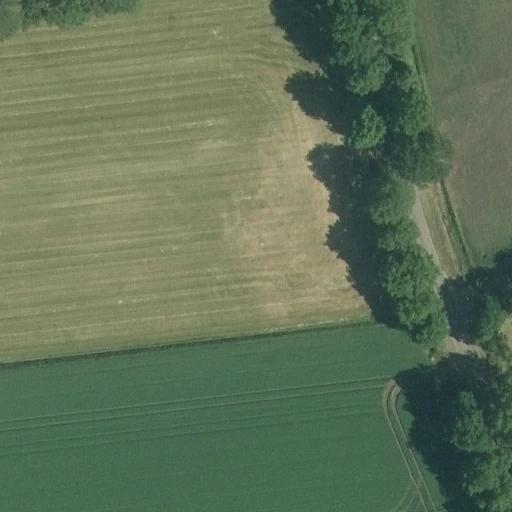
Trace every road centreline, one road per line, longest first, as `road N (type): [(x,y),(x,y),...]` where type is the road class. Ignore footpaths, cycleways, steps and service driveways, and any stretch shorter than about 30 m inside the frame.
road 1 (unclassified): [(456,299),(398,141),(369,0)]
road 2 (unclassified): [(511,437),(456,299)]
